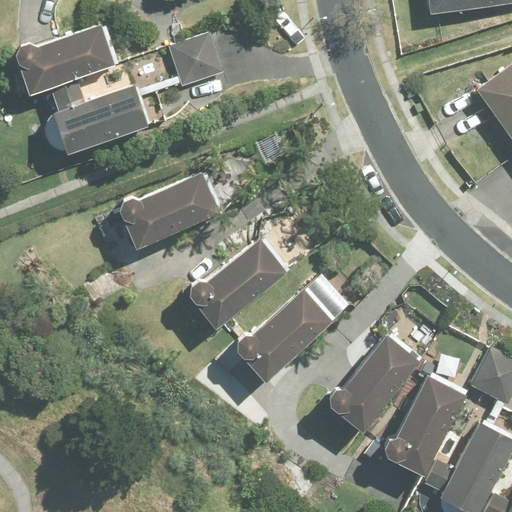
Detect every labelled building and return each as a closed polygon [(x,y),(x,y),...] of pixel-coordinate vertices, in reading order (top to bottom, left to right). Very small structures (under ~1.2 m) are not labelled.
[(511,0),(425,0),(426,11),(466,7),(467,5),(511,0)] [(9,51),(22,92),(111,62),(96,21),(31,45),(24,40),(13,43),(9,51)] [(168,45),(181,84),(223,71),(210,31),(168,45)] [(511,59),(473,87),(511,142),(511,59)] [(74,84),(51,91),(56,106),(48,109),(61,151),(144,123),(130,82),(79,99),(74,84)] [(265,140),(270,155),(284,149),(278,134),(265,140)] [(118,199),(114,207),(130,247),(215,210),(198,171),(135,196),(127,195),(118,199)] [(183,284),(183,292),(210,327),(283,268),(256,234),(201,278),(192,277),(183,284)] [(232,340),(232,350),(260,381),(328,318),(300,287),(250,333),(240,333),(232,340)] [(382,331),(338,384),(331,386),(324,394),(324,404),(358,431),(416,360),(382,331)] [(511,355),(488,344),(470,383),(508,401),(511,392),(511,355)] [(383,437),(378,446),(380,455),(420,475),(464,394),(424,372),(390,434),(383,437)] [(468,511),(477,511),(511,444),(511,437),(477,420),(453,466),(437,457),(424,482),(440,490),(436,496),(468,511)] [(495,491),(483,511),(511,511),(511,495),(510,499),(495,491)]
